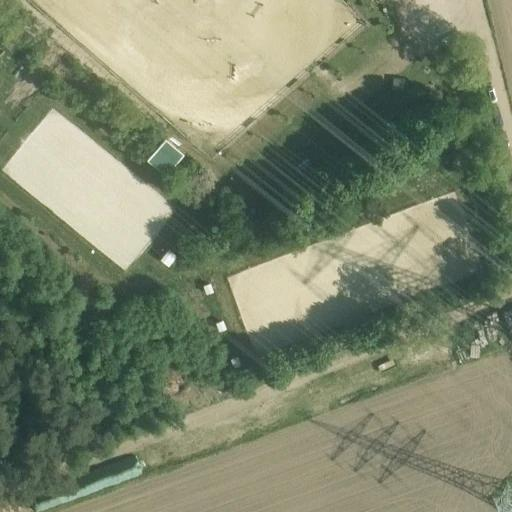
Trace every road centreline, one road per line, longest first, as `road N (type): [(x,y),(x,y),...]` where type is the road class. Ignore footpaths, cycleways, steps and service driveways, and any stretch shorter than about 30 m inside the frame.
road 1 (track): [(0,492),(511,293)]
road 2 (unclassified): [(511,146),(474,0)]
